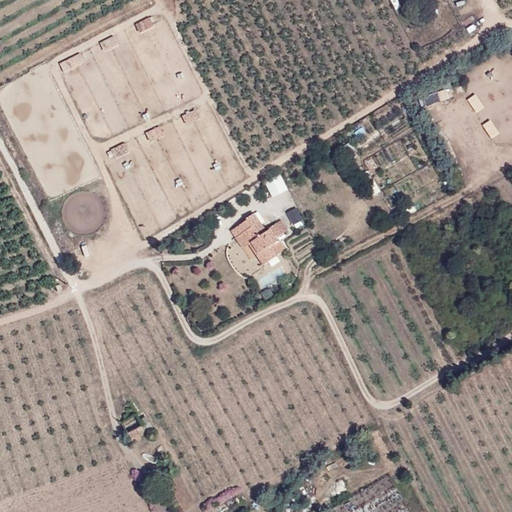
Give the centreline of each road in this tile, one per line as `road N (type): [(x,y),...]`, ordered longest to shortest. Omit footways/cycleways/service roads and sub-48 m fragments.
road 1 (track): [(511,337),(382,408),(323,302),(310,294),(202,340),(160,269),(146,261),(100,284),(70,276),(0,136)]
road 2 (track): [(70,276),(121,442),(164,511)]
road 3 (unknown): [(146,261),(206,255),(241,217),(283,190)]
